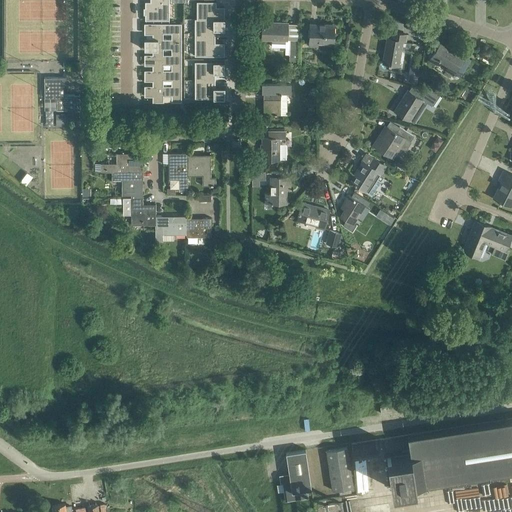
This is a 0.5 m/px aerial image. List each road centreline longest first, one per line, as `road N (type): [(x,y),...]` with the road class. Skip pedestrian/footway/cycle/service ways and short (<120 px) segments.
road 1 (track): [(511,350),(351,343),(211,313),(127,280),(0,203)]
road 2 (unclassified): [(0,445),(40,474),(58,476),(324,436)]
road 3 (residential): [(155,188),(156,138),(227,137),(237,129),(240,0)]
road 4 (residential): [(328,148),(349,122),(371,2)]
road 5 (residential): [(511,43),(371,2)]
road 6 (residential): [(455,196),(511,73)]
